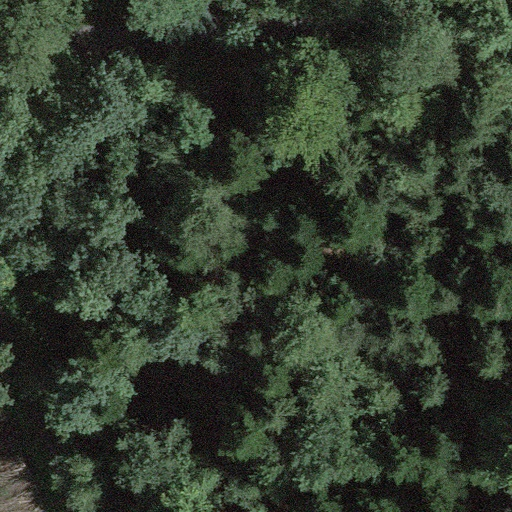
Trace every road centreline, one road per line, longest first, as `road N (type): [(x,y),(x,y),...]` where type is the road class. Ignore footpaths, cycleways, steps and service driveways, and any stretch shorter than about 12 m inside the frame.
road 1 (track): [(418,0),(349,18),(0,55)]
road 2 (track): [(77,511),(33,381),(0,326)]
